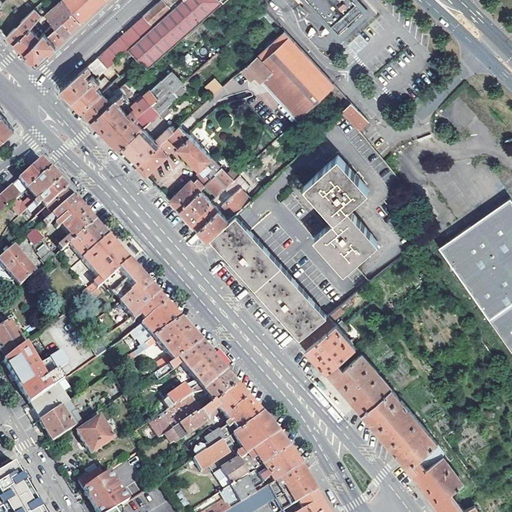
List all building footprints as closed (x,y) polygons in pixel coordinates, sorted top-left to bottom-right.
[(66,36),(72,30),(65,20),(74,12),(64,0),(62,0),(58,4),(46,15),(56,28),(64,38),(66,36)] [(64,0),(74,12),(82,21),(104,0),(64,0)] [(129,50),(148,71),(226,0),(184,0),(154,27),(148,33),(142,38),(137,43),(131,48),(129,50)] [(144,16),(154,27),(184,0),(161,0),(160,2),(144,16)] [(301,0),(339,42),(344,38),(333,25),(332,26),(308,0),(301,0)] [(345,39),(367,19),(366,17),(356,5),(357,4),(352,0),(308,0),(332,26),(333,25),(344,38),(345,39)] [(352,0),(357,4),(356,5),(366,17),(371,14),(358,0),(352,0)] [(9,36),(14,42),(30,26),(36,21),(42,15),(35,7),(7,34),(9,36)] [(65,20),(72,30),(74,28),(82,21),(74,12),(65,20)] [(44,17),(42,15),(36,21),(37,23),(44,17)] [(137,21),(148,33),(154,27),(144,16),(137,21)] [(132,26),(142,38),(148,33),(137,21),(132,26)] [(22,50),(24,52),(40,37),(30,26),(14,42),(22,50)] [(126,31),(137,43),(142,38),(132,26),(126,31)] [(58,43),(64,38),(56,28),(48,35),(57,45),(58,43)] [(121,37),(131,48),(137,43),(126,31),(121,37)] [(286,31),(244,69),(253,80),(258,76),(298,121),(335,84),(286,31)] [(33,61),(36,64),(57,45),(48,35),(45,32),(40,37),(24,52),(33,61)] [(115,42),(125,53),(129,50),(131,48),(121,37),(115,42)] [(109,47),(119,58),(125,53),(115,42),(109,47)] [(109,47),(104,52),(114,63),(119,58),(109,47)] [(97,57),(108,69),(114,63),(104,52),(97,57)] [(70,99),(72,101),(96,79),(93,76),(92,75),(89,78),(87,75),(92,69),(99,77),(108,69),(97,57),(70,81),(65,87),(61,90),(70,99)] [(115,143),(121,150),(144,129),(147,125),(160,114),(166,108),(178,97),(173,92),(183,83),(172,71),(133,105),(136,107),(127,114),(117,103),(121,99),(122,100),(126,96),(127,98),(139,86),(135,83),(92,121),(99,128),(115,143)] [(88,117),(92,121),(135,83),(131,78),(120,88),(119,87),(114,92),(115,94),(109,99),(103,93),(82,111),(84,113),(88,117)] [(215,78),(204,87),(212,96),(223,88),(215,78)] [(74,103),(82,111),(103,93),(97,87),(100,84),(96,79),(72,101),(74,103)] [(343,111),(358,128),(367,120),(352,103),(343,111)] [(160,114),(162,116),(168,111),(166,108),(160,114)] [(147,125),(150,128),(154,127),(157,124),(157,121),(162,116),(160,114),(147,125)] [(1,116),(0,117),(0,142),(10,134),(14,131),(1,116)] [(171,140),(175,145),(176,145),(188,133),(184,129),(180,125),(175,130),(168,137),(171,140)] [(128,157),(137,166),(168,137),(175,130),(171,126),(155,140),(144,129),(121,150),(128,157)] [(176,145),(201,171),(204,174),(212,167),(209,162),(213,158),(188,133),(176,145)] [(140,169),(147,175),(168,156),(166,154),(175,145),(171,140),(168,137),(137,166),(140,169)] [(335,219),(349,206),(369,189),(339,154),(305,184),(335,219)] [(171,200),(181,211),(202,191),(204,190),(203,189),(217,175),(223,169),(213,158),(209,162),(212,167),(204,174),(201,171),(198,173),(195,171),(178,188),(180,190),(171,200)] [(40,160),(18,181),(27,191),(49,171),(44,165),(40,160)] [(221,189),(224,192),(235,181),(223,169),(217,175),(226,185),(221,189)] [(9,206),(18,217),(31,206),(58,181),(53,176),(51,173),(49,171),(27,191),(32,196),(23,205),(20,202),(18,203),(16,200),(9,206)] [(31,206),(35,210),(41,204),(45,208),(66,190),(64,187),(58,181),(31,206)] [(293,191),(251,229),(328,315),(347,300),(370,280),(355,262),(344,271),(314,237),(335,219),(305,184),(295,193),(293,191)] [(237,213),(251,199),(241,188),(224,204),(234,215),(237,213)] [(0,213),(9,206),(16,200),(18,198),(10,189),(0,198),(0,213)] [(66,190),(45,208),(51,215),(72,197),(71,195),(66,190)] [(183,213),(193,222),(213,203),(202,191),(181,211),(183,213)] [(440,246),(511,347),(511,196),(449,239),(440,246)] [(51,215),(42,223),(46,228),(52,223),(52,220),(54,219),(57,222),(54,225),(54,227),(56,229),(58,230),(61,227),(70,236),(56,248),(54,246),(52,248),(43,239),(40,242),(44,247),(53,257),(57,254),(60,252),(65,247),(94,222),(87,214),(78,203),(72,197),(51,215)] [(199,229),(219,209),(213,203),(193,222),(194,224),(199,229)] [(379,241),(349,206),(335,219),(314,237),(344,271),(355,262),(379,241)] [(208,238),(209,239),(212,236),(230,220),(219,209),(199,229),(208,238)] [(300,337),(328,315),(251,229),(237,213),(234,215),(230,220),(212,236),(216,241),(300,337)] [(94,222),(65,247),(67,249),(70,246),(80,259),(107,236),(105,234),(100,229),(94,222)] [(46,228),(42,223),(36,229),(40,234),(46,228)] [(25,238),(33,247),(40,242),(43,239),(40,234),(36,229),(25,238)] [(80,293),(83,297),(94,288),(101,283),(106,278),(128,261),(119,250),(107,236),(80,259),(97,279),(80,293)] [(39,261),(43,265),(53,257),(44,247),(36,254),(40,259),(39,261)] [(13,281),(18,287),(33,275),(13,249),(0,259),(0,279),(11,283),(13,281)] [(106,278),(119,293),(114,298),(117,301),(128,292),(134,300),(150,286),(140,274),(128,261),(106,278)] [(106,278),(101,283),(114,298),(119,293),(106,278)] [(117,301),(111,306),(115,311),(120,308),(121,310),(124,308),(131,317),(157,294),(156,292),(150,286),(134,300),(128,292),(117,301)] [(94,288),(83,297),(87,301),(98,292),(94,288)] [(131,317),(127,321),(130,323),(133,320),(134,321),(140,317),(145,322),(165,304),(160,297),(157,294),(131,317)] [(321,365),(327,372),(338,362),(360,344),(357,341),(355,343),(347,333),(352,329),(343,319),(338,323),(337,322),(336,323),(333,320),(351,305),(347,300),(328,315),(300,337),(299,339),(305,346),(321,365)] [(142,325),(153,338),(180,320),(168,306),(165,304),(145,322),(142,325)] [(111,306),(98,316),(100,319),(115,311),(111,306)] [(0,321),(0,327),(8,323),(14,332),(15,331),(17,335),(21,333),(10,316),(0,321)] [(180,320),(153,338),(157,342),(169,358),(163,362),(163,366),(157,369),(156,367),(149,372),(151,376),(156,372),(167,365),(200,343),(191,332),(180,320)] [(0,352),(5,360),(24,346),(17,335),(15,331),(14,332),(8,323),(0,327),(0,352)] [(105,336),(112,346),(126,337),(119,327),(105,336)] [(105,336),(99,340),(106,351),(112,346),(105,336)] [(157,342),(153,338),(145,344),(148,348),(157,342)] [(167,365),(171,371),(180,364),(194,380),(198,385),(203,391),(225,371),(215,360),(210,354),(200,343),(167,365)] [(140,349),(134,354),(135,357),(148,348),(145,344),(139,347),(140,349)] [(5,360),(3,362),(13,379),(22,394),(56,371),(67,363),(60,352),(46,362),(40,353),(32,359),(24,346),(5,360)] [(338,362),(327,372),(336,384),(349,399),(361,413),(392,387),(362,351),(343,367),(338,362)] [(125,363),(135,357),(134,354),(133,353),(123,360),(125,363)] [(167,365),(156,372),(161,379),(171,371),(167,365)] [(56,371),(22,394),(23,397),(28,404),(57,384),(63,380),(56,371)] [(225,371),(203,391),(213,402),(214,403),(237,385),(233,381),(228,375),(225,371)] [(69,389),(63,380),(57,384),(63,393),(69,389)] [(198,385),(194,380),(184,386),(188,393),(198,385)] [(316,382),(323,389),(326,387),(319,380),(316,382)] [(57,384),(28,404),(39,422),(69,402),(63,393),(57,384)] [(151,415),(154,419),(165,411),(177,403),(178,404),(195,393),(203,391),(198,385),(188,393),(184,386),(166,398),(167,400),(163,402),(166,406),(163,408),(162,406),(151,415)] [(238,431),(262,414),(245,394),(237,385),(214,403),(213,402),(203,410),(194,417),(193,416),(159,438),(164,445),(175,438),(178,443),(208,421),(207,416),(218,408),(229,421),(225,424),(225,426),(228,429),(233,425),(238,431)] [(392,387),(361,413),(364,417),(397,457),(411,474),(418,469),(414,463),(439,442),(392,387)] [(133,397),(130,392),(125,395),(128,400),(133,397)] [(177,403),(165,411),(169,416),(169,417),(190,403),(190,404),(199,398),(195,393),(178,404),(177,403)] [(69,402),(39,422),(44,431),(51,443),(82,422),(69,402)] [(169,416),(152,428),(158,438),(159,438),(193,416),(194,417),(203,410),(197,404),(172,421),(169,417),(169,416)] [(224,490),(250,474),(240,458),(279,433),(275,429),(267,419),(262,414),(238,431),(227,439),(229,442),(236,437),(243,449),(239,452),(238,456),(239,457),(214,473),(224,490)] [(98,418),(75,433),(90,455),(113,440),(98,418)] [(227,439),(238,431),(233,425),(228,429),(229,431),(222,436),(225,440),(227,439)] [(194,454),(191,455),(194,460),(222,442),(225,440),(222,436),(218,431),(204,440),(208,447),(203,450),(203,448),(199,447),(194,450),(194,454)] [(255,471),(289,449),(284,441),(279,433),(240,458),(250,474),(255,471)] [(222,442),(229,452),(233,449),(229,442),(227,439),(225,440),(222,442)] [(193,460),(201,472),(229,452),(222,442),(194,460),(193,460)] [(418,469),(411,474),(417,481),(439,511),(459,511),(465,509),(453,492),(465,482),(444,454),(445,449),(439,442),(414,463),(418,469)] [(262,484),(270,477),(274,483),(301,465),(298,461),(292,453),(289,449),(255,471),(259,477),(258,478),(262,484)] [(0,511),(34,511),(40,508),(14,465),(0,472),(0,511)] [(273,502),(279,511),(282,511),(297,503),(316,492),(304,471),(301,465),(274,483),(265,488),(273,502)] [(76,481),(81,489),(103,475),(99,468),(87,476),(86,475),(76,481)] [(253,490),(262,484),(258,478),(259,477),(255,471),(250,474),(224,490),(206,502),(208,506),(223,497),(225,500),(210,509),(206,511),(226,511),(230,510),(228,506),(237,500),(240,504),(256,494),(253,490)] [(108,472),(103,475),(81,489),(94,511),(111,511),(112,511),(126,503),(108,472)] [(226,511),(255,511),(273,502),(265,488),(256,494),(240,504),(230,510),(226,511)] [(328,511),(316,492),(297,503),(302,511),(301,511),(328,511)] [(208,506),(210,509),(225,500),(223,497),(208,506)] [(301,511),(302,511),(297,503),(289,508),(291,511),(301,511)] [(465,509),(459,511),(480,511),(476,503),(465,509)]
